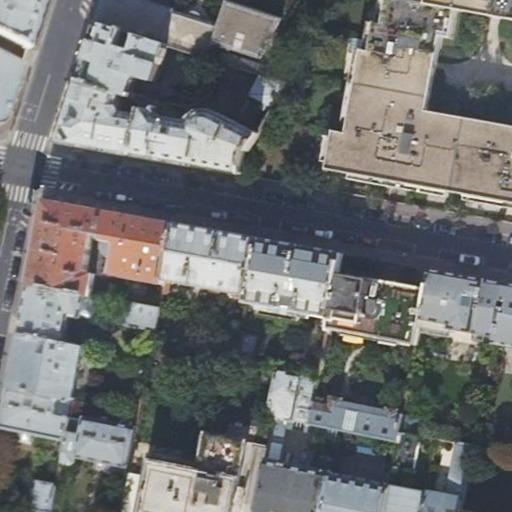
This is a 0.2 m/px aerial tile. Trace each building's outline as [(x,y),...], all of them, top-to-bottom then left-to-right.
[(0,0),(0,34),(28,49),(42,0),(0,0)] [(106,0),(100,23),(170,46),(210,59),(219,29),(174,15),(175,11),(146,2),(139,0),(106,0)] [(511,18),(511,0),(402,0),(402,1),(397,0),(389,0),(384,27),(378,25),(371,54),(364,53),(349,136),(335,134),(328,173),(357,179),(509,206),(511,206),(511,130),(430,115),(443,40),(453,42),(459,10),(511,18)] [(100,23),(82,81),(126,95),(135,98),(136,94),(141,78),(159,84),(170,46),(100,23)] [(0,118),(6,115),(23,64),(0,52),(0,118)] [(254,96),(275,108),(288,83),(272,78),(264,76),(254,96)] [(62,145),(135,158),(143,116),(125,113),(122,107),(126,107),(127,103),(124,102),(126,95),(82,81),(62,145)] [(144,111),(145,111),(149,98),(136,94),(135,98),(143,114),(144,111)] [(156,110),(158,108),(161,107),(163,106),(160,104),(161,101),(149,98),(145,111),(154,113),(156,110)] [(135,158),(243,176),(247,152),(251,153),(260,136),(218,113),(214,112),(211,112),(209,112),(206,112),(203,113),(200,114),(197,116),(195,117),(193,120),(191,123),(163,118),(158,108),(156,110),(154,113),(145,111),(144,111),(143,114),(143,116),(135,158)] [(47,201),(30,286),(92,297),(96,276),(89,275),(90,271),(96,237),(100,237),(100,241),(101,248),(104,254),(110,259),(108,270),(112,271),(114,275),(165,285),(166,281),(177,224),(47,201)] [(177,224),(166,281),(249,296),(260,238),(177,224)] [(260,238),(249,296),(248,303),(331,318),(340,274),(344,253),(260,238)] [(505,282),(431,269),(427,290),(419,331),(451,336),(452,328),(495,335),(505,282)] [(340,274),(331,318),(329,330),(417,345),(419,331),(427,290),(386,282),(340,274)] [(511,283),(505,282),(495,335),(494,342),(511,345),(511,283)] [(30,286),(21,335),(65,344),(71,317),(90,320),(97,316),(100,298),(92,297),(30,286)] [(110,300),(118,302),(121,302),(122,295),(112,293),(110,300)] [(115,324),(156,331),(160,309),(121,302),(118,302),(115,324)] [(10,389),(59,398),(74,401),(85,348),(65,344),(21,335),(10,389)] [(242,335),(236,363),(257,367),(254,362),(258,338),(242,335)] [(145,341),(142,359),(150,361),(154,342),(145,341)] [(139,374),(147,376),(148,375),(150,361),(142,359),(139,374)] [(285,372),(276,417),(311,424),(316,399),(319,379),(285,372)] [(147,376),(145,391),(156,393),(159,377),(148,375),(147,376)] [(70,433),(72,418),(56,415),(59,398),(10,389),(7,404),(2,430),(68,441),(70,433)] [(133,413),(140,414),(143,400),(134,398),(131,412),(133,413)] [(316,399),(311,424),(318,426),(339,430),(362,434),(399,442),(401,431),(404,415),(404,413),(384,410),(383,412),(347,405),(347,403),(328,399),(328,401),(316,399)] [(109,474),(128,478),(140,414),(133,413),(130,426),(86,418),(83,435),(70,433),(68,441),(62,471),(72,473),(73,468),(78,463),(78,458),(97,462),(108,464),(107,472),(109,474)] [(404,415),(401,431),(420,435),(423,419),(404,415)] [(339,430),(318,426),(316,438),(336,442),(339,430)] [(391,485),(385,511),(423,511),(427,494),(406,490),(410,471),(414,471),(422,435),(420,435),(401,431),(399,442),(393,473),(391,485)] [(150,482),(144,511),(234,511),(249,439),(211,432),(205,463),(156,454),(150,482)] [(427,494),(423,511),(462,511),(475,445),(458,442),(448,498),(427,494)] [(303,468),(268,460),(257,511),(322,511),(330,473),(308,469),(309,463),(304,462),(303,468)] [(330,473),(322,511),(385,511),(391,485),(330,473)] [(128,478),(121,511),(122,511),(144,511),(150,482),(128,478)] [(28,511),(54,511),(60,483),(52,481),(51,487),(35,483),(28,511)]
